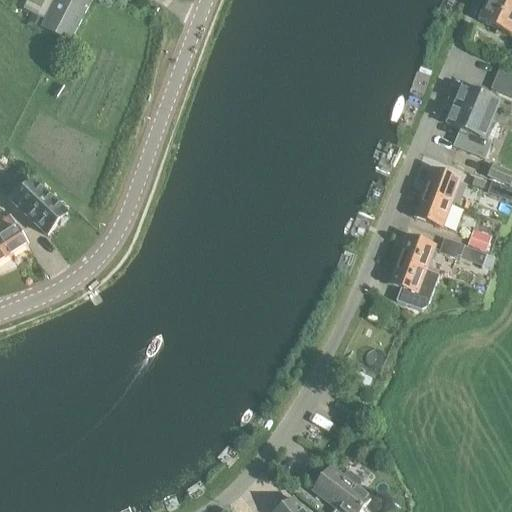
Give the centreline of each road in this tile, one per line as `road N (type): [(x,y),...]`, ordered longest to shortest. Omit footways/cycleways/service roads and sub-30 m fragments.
road 1 (unclassified): [(207,511),(254,471),(309,397),(458,42)]
road 2 (tertiary): [(0,316),(49,297),(109,252),(209,0)]
